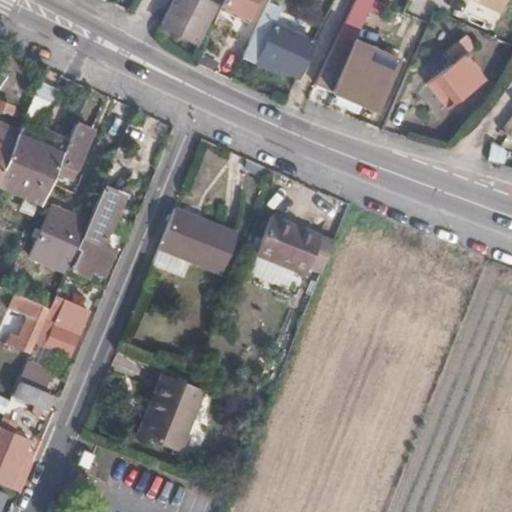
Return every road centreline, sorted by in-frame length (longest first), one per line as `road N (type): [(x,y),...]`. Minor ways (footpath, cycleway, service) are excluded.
road 1 (residential): [(208,94),(36,511)]
road 2 (secondary): [(208,94),(511,219)]
road 3 (secondary): [(15,0),(208,94)]
